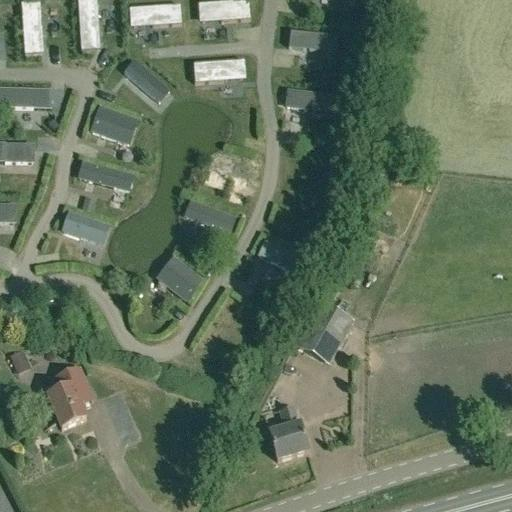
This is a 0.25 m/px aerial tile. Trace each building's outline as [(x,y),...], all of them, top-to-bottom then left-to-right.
[(96,1),(78,2),(80,31),(97,30),(98,30),(96,1)] [(221,24),(221,25),(250,23),(249,5),(220,7),(221,24)] [(39,34),(40,34),(38,6),(20,7),(22,35),(23,35),(39,34)] [(181,28),(180,10),(151,11),(151,12),(152,29),(152,30),(181,28)] [(290,34),(288,50),(336,56),(338,40),(290,34)] [(134,62),(123,75),(152,100),(163,88),(134,62)] [(194,87),(223,85),(223,84),(222,67),(222,66),(193,68),(194,87)] [(0,91),(0,110),(50,111),(50,92),(0,91)] [(336,116),(337,100),(303,96),(303,97),(288,95),(286,109),(301,111),(301,112),(336,116)] [(137,121),(101,108),(91,135),(127,148),(137,121)] [(0,143),(0,165),(32,166),(32,144),(0,143)] [(284,168),(323,174),(325,157),(286,151),(284,168)] [(214,154),(210,170),(249,181),(254,165),(214,154)] [(78,181),(128,194),(133,176),(83,163),(78,181)] [(291,177),(287,192),(297,194),(294,206),(320,213),(326,186),(291,177)] [(261,200),(264,190),(241,184),(238,195),(261,200)] [(228,236),(234,219),(191,203),(185,220),(228,236)] [(0,204),(0,226),(14,226),(14,204),(0,204)] [(62,233),(97,245),(104,225),(69,213),(62,233)] [(378,228),(371,243),(387,250),(394,235),(378,228)] [(257,259),(296,277),(304,261),(265,243),(257,259)] [(186,304),(203,281),(175,259),(157,282),(186,304)] [(329,367),(352,325),(319,306),(296,348),(329,367)] [(241,333),(230,354),(247,363),(266,326),(233,307),(224,324),(241,333)] [(30,352),(16,354),(18,373),(33,371),(30,352)] [(72,389),(84,384),(78,370),(54,381),(59,393),(47,398),(61,432),(86,422),(72,389)] [(122,437),(137,432),(127,400),(112,404),(122,437)] [(276,464),(308,455),(300,426),(298,427),(294,410),(279,414),(284,430),(268,435),(276,464)]
